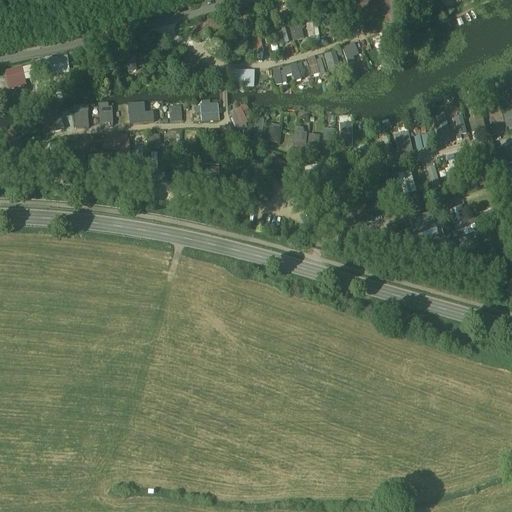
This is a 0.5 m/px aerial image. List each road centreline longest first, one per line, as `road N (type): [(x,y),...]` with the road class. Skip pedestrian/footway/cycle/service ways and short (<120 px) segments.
road 1 (primary): [(511,331),(212,247),(129,230),(0,220)]
road 2 (residential): [(283,193),(317,240),(495,194),(479,143),(333,178)]
road 3 (residential): [(35,142),(51,176),(102,176),(237,204),(272,202),(283,193)]
road 4 (residential): [(224,124),(35,142)]
road 5 (residential): [(0,62),(167,21)]
road 6 (residential): [(222,69),(257,68),(357,38)]
